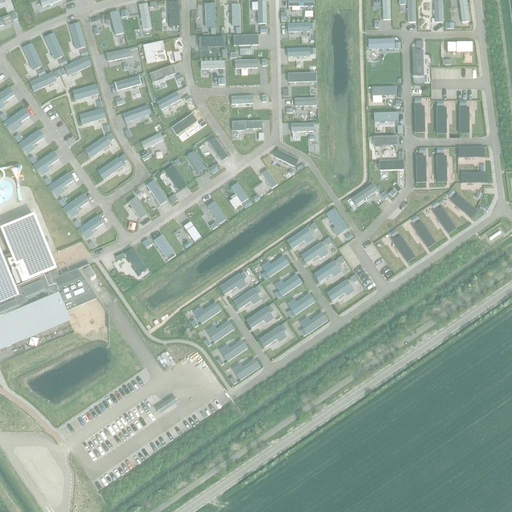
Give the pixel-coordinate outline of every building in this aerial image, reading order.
[(63,2),(61,0),(42,0),(39,1),(42,9),(63,2)] [(314,9),(313,0),(288,0),(289,9),(314,9)] [(391,22),(390,0),(382,0),(383,22),(391,22)] [(470,23),(466,0),(464,0),(459,1),(462,24),(470,23)] [(416,25),(416,2),(408,2),(408,25),(416,25)] [(443,24),(443,2),(435,3),(436,24),(443,24)] [(267,26),(267,3),(258,3),(258,26),(267,26)] [(152,31),(147,5),(139,7),(143,32),(152,31)] [(180,30),(180,5),(170,5),(170,30),(180,30)] [(215,30),(215,6),(206,6),(206,30),(215,30)] [(241,28),(240,6),(232,7),(232,29),(241,28)] [(124,36),(118,13),(110,15),(116,38),(124,36)] [(86,49),(79,25),(70,27),(77,51),(86,49)] [(310,34),(309,25),(288,26),(288,35),(310,34)] [(45,39),(56,62),(64,58),(53,35),(45,39)] [(259,48),(258,37),(234,38),(235,49),(259,48)] [(224,49),(224,40),(201,40),(201,50),(224,49)] [(395,51),(395,41),(369,41),(369,51),(395,51)] [(165,53),(163,44),(143,48),(147,66),(156,65),(154,55),(165,53)] [(473,55),(473,44),(448,44),(448,55),(473,55)] [(43,68),(31,45),(23,50),(34,72),(43,68)] [(310,59),(310,50),(288,51),(288,59),(310,59)] [(131,60),(129,51),(106,56),(108,64),(131,60)] [(424,78),(424,53),(419,53),(414,53),(414,78),(424,78)] [(87,59),(64,69),(68,78),(91,67),(87,59)] [(224,71),(224,62),(201,63),(201,72),(224,71)] [(258,70),(257,62),(236,63),(236,71),(258,70)] [(176,76),(173,68),(150,76),(153,86),(165,81),(165,80),(176,76)] [(53,75),(30,85),(33,94),(57,84),(53,75)] [(316,85),(316,75),(289,76),(289,85),(316,85)] [(141,87),(139,78),(115,85),(117,93),(141,87)] [(97,87),(72,94),(75,103),(99,97),(97,87)] [(396,98),(396,89),(372,89),(373,98),(396,98)] [(15,98),(9,90),(0,96),(0,112),(5,109),(3,106),(15,98)] [(181,102),(177,95),(157,105),(161,112),(181,102)] [(253,106),(253,98),(232,99),(232,107),(253,106)] [(317,108),(317,100),(295,101),(296,109),(317,108)] [(151,116),(147,107),(123,116),(126,125),(151,116)] [(426,135),(425,109),(415,109),(416,135),(426,135)] [(447,136),(447,110),(437,110),(438,137),(447,136)] [(470,136),(470,110),(460,110),(461,136),(470,136)] [(30,119),(24,111),(4,125),(10,133),(11,132),(13,135),(19,130),(17,127),(30,119)] [(103,111),(79,118),(82,127),(106,120),(103,111)] [(399,124),(399,116),(375,115),(375,123),(399,124)] [(198,124),(193,116),(172,130),(177,138),(198,124)] [(264,131),(263,124),(233,125),(233,134),(246,134),(246,132),(264,131)] [(314,134),(314,126),(291,126),(292,134),(314,134)] [(45,141),(39,133),(19,146),(25,154),(26,154),(28,156),(34,152),(32,149),(45,141)] [(164,143),(160,135),(141,144),(145,152),(164,143)] [(90,161),(111,147),(105,139),(84,153),(90,161)] [(229,159),(216,139),(209,144),(222,164),(229,159)] [(398,149),(398,139),(375,140),(375,149),(398,149)] [(459,160),(485,160),(485,150),(459,150),(459,160)] [(299,162),(278,152),(274,159),(295,170),(299,162)] [(59,162),(53,154),(45,159),(34,167),(39,176),(40,175),(42,178),(49,173),(47,170),(59,162)] [(206,170),(194,154),(187,159),(199,175),(206,170)] [(448,185),(447,158),(437,159),(438,185),(448,185)] [(427,185),(426,159),(417,159),(417,186),(427,185)] [(103,182),(124,168),(119,160),(98,174),(103,182)] [(404,173),(404,163),(380,163),(380,173),(404,173)] [(218,172),(215,167),(210,170),(213,176),(218,172)] [(188,188),(174,168),(166,173),(179,194),(188,188)] [(278,187),(267,171),(261,176),(272,191),(278,187)] [(74,183),(69,175),(49,189),(55,197),(57,199),(64,195),(62,192),(74,183)] [(462,176),(462,186),(489,185),(489,176),(462,176)] [(168,203),(154,183),(147,188),(161,208),(168,203)] [(249,202),(238,186),(231,190),(242,206),(249,202)] [(378,193),(373,186),(352,200),(357,207),(378,193)] [(89,204),(83,197),(64,210),(69,218),(70,218),(72,220),(79,216),(77,213),(89,204)] [(178,202),(175,197),(169,200),(173,206),(178,202)] [(478,215),(459,197),(452,204),(472,222),(478,215)] [(147,217),(135,200),(129,204),(140,221),(147,217)] [(249,202),(242,206),(245,211),(252,206),(249,202)] [(227,222),(215,204),(208,208),(220,227),(227,222)] [(457,232),(443,210),(435,215),(449,237),(457,232)] [(337,239),(348,232),(336,211),(327,216),(335,229),(332,231),(337,239)] [(34,216),(0,230),(10,254),(2,258),(0,252),(0,350),(69,322),(65,313),(93,301),(97,299),(77,270),(59,278),(56,269),(34,216)] [(104,226),(98,218),(78,231),(84,240),(85,239),(87,242),(93,237),(91,234),(104,226)] [(136,226),(130,224),(128,231),(134,233),(136,226)] [(201,240),(190,224),(184,229),(195,245),(201,240)] [(437,247),(423,224),(414,230),(429,252),(437,247)] [(315,241),(307,230),(287,244),(293,252),(305,243),(307,246),(315,241)] [(491,242),(502,234),(500,231),(489,239),(491,242)] [(175,257),(162,238),(154,243),(167,262),(175,257)] [(416,260),(402,238),(393,244),(408,266),(416,260)] [(152,247),(148,241),(143,245),(147,250),(152,247)] [(329,256),(321,245),(301,259),(307,267),(319,258),(322,261),(329,256)] [(147,272),(133,251),(126,256),(140,277),(147,272)] [(262,269),(270,280),(290,267),(284,259),(272,267),(269,264),(262,269)] [(342,275),(334,264),(314,277),(320,286),(332,277),(335,280),(342,275)] [(248,288),(240,276),(220,290),(226,298),(238,290),(240,293),(248,288)] [(275,288),(282,299),(302,286),(297,278),(284,286),(282,283),(275,288)] [(355,293),(347,282),(327,296),(333,304),(345,295),(347,299),(355,293)] [(261,302),(253,291),(233,305),(239,313),(252,304),(254,307),(261,302)] [(288,307),(295,318),(315,305),(310,297),(297,305),(295,302),(288,307)] [(194,315),(201,327),(222,314),(216,305),(203,314),(201,310),(194,315)] [(274,321),(266,310),(246,324),(252,332),(265,323),(267,326),(274,321)] [(300,325),(308,337),(328,324),(322,315),(310,324),(308,321),(300,325)] [(207,334),(215,345),(235,332),(229,324),(217,332),(214,329),(207,334)] [(287,340),(279,329),(259,342),(265,351),(277,342),(280,345),(287,340)] [(220,353),(228,365),(248,352),(243,343),(230,352),(228,348),(220,353)] [(232,372),(240,384),(260,370),(255,362),(242,370),(240,367),(232,372)]
